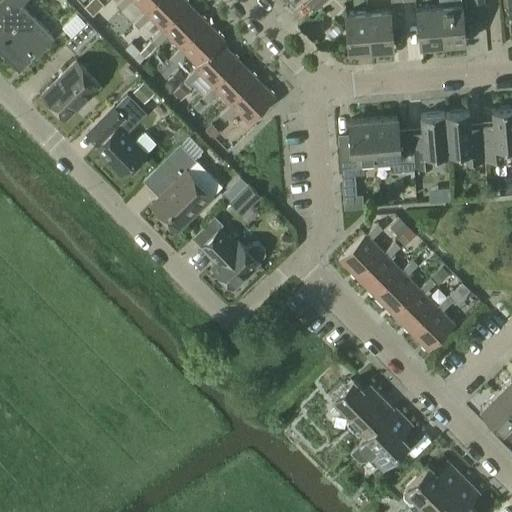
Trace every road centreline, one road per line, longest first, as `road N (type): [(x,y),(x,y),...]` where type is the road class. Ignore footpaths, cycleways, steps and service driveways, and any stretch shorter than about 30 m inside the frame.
road 1 (residential): [(297,258),(246,311),(215,309),(0,88)]
road 2 (residential): [(511,473),(297,258)]
road 3 (residential): [(511,73),(315,86)]
road 4 (residential): [(297,258),(324,235),(315,86)]
